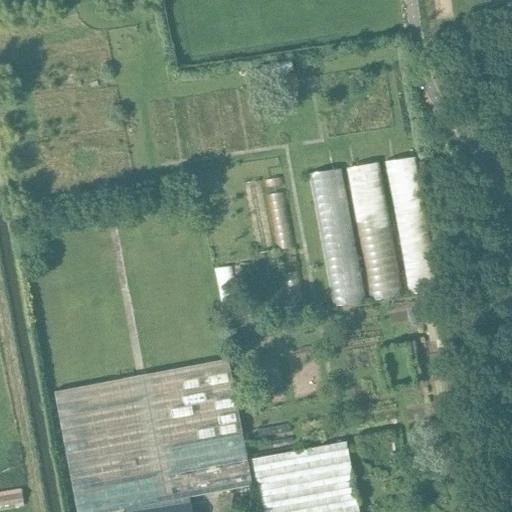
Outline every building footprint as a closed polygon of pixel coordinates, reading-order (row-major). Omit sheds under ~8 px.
[(406,156),(383,161),(402,253),(420,249),(411,208),(417,206),(406,156)] [(378,160),(346,166),(369,300),(401,294),(378,160)] [(339,168),(309,173),(333,307),(364,301),(357,261),(356,261),(339,168)] [(191,511),(190,502),(189,497),(252,485),(228,359),(54,392),(76,511),(111,511),(124,510),(124,511),(191,511)] [(252,459),(261,511),(358,511),(346,442),(252,459)] [(0,506),(22,502),(20,490),(0,493),(0,506)]
